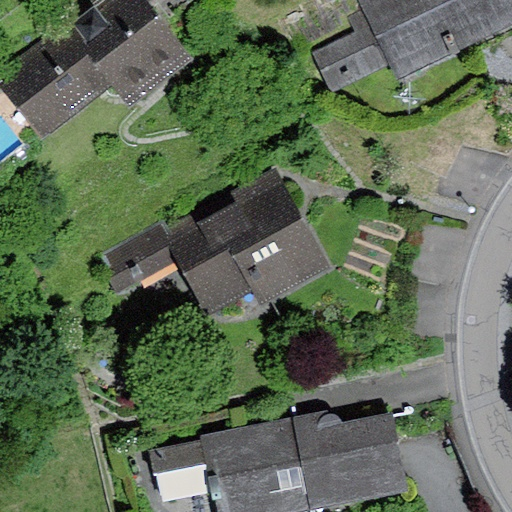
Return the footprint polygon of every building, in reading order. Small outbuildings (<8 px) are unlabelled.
[(104,0),(68,28),(115,88),(131,110),(152,94),(192,63),(145,3),(149,0),(104,0)] [(511,0),(369,0),(363,3),(398,78),(511,24),(511,0)] [(68,28),(0,80),(0,84),(45,143),(115,88),(68,28)] [(242,206),(165,246),(202,315),(249,290),(259,310),(328,274),(299,218),(274,171),(235,192),(242,206)] [(143,234),(95,261),(114,295),(163,268),(143,234)] [(199,442),(148,451),(153,479),(209,469),(216,511),(314,511),(406,496),(391,415),(344,423),(341,419),(336,414),(328,413),(198,435),(199,442)]
